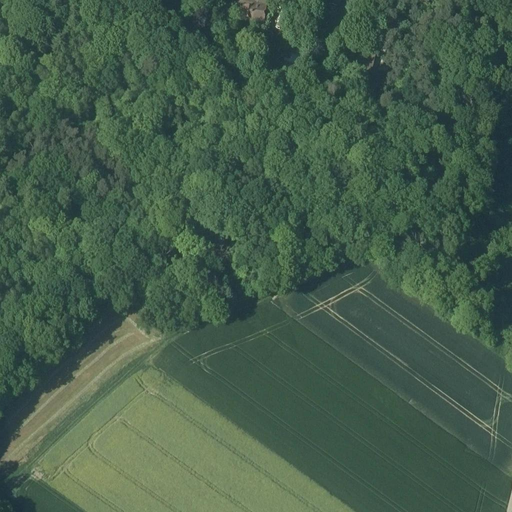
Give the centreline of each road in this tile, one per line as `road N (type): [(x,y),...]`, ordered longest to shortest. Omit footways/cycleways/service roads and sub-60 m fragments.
road 1 (track): [(354,169),(357,256),(172,335)]
road 2 (unclassified): [(197,103),(289,127),(354,169)]
road 3 (unclassified): [(511,104),(354,169)]
